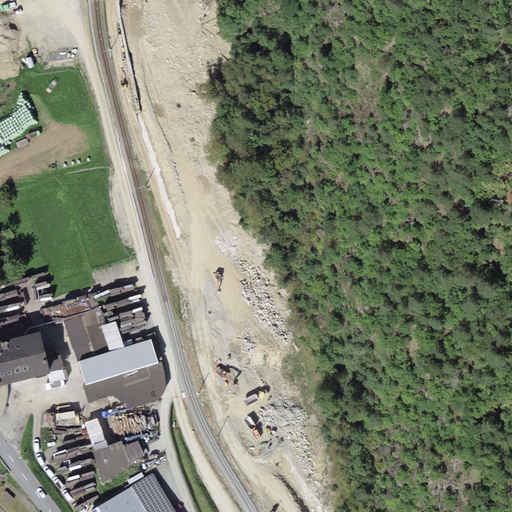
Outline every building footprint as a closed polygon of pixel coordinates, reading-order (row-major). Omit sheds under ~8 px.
[(98,309),(63,320),(78,362),(110,352),(101,327),(104,326),(98,309)] [(125,347),(116,322),(104,326),(101,327),(110,352),(125,347)] [(41,332),(0,342),(0,386),(48,375),(52,374),(51,372),(41,332)] [(78,362),(87,385),(157,364),(159,364),(151,339),(125,347),(110,352),(78,362)] [(118,399),(128,410),(159,400),(165,391),(165,376),(162,376),(157,364),(87,385),(83,386),(89,403),(112,396),(118,399)] [(65,379),(63,370),(51,372),(52,374),(48,375),(50,383),(65,379)] [(110,445),(93,450),(103,484),(131,466),(124,448),(111,452),(110,445)] [(146,511),(175,511),(152,474),(131,487),(146,511)] [(146,511),(131,487),(91,511),(146,511)]
